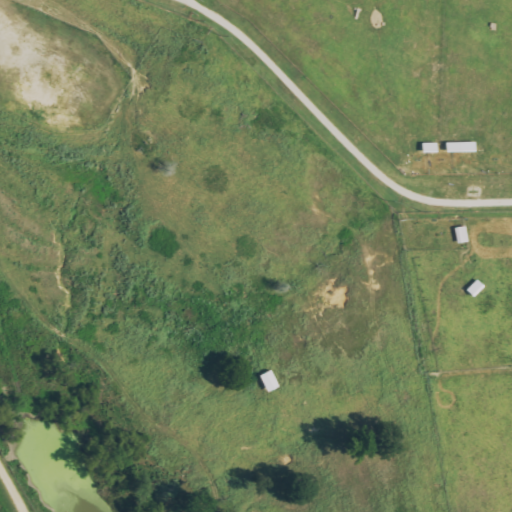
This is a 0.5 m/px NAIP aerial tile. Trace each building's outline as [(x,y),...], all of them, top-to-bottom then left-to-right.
[(472,152),(472,143),(443,144),(443,153),(472,152)] [(419,152),(433,152),(433,144),(419,144),(419,152)] [(455,244),(465,243),(463,227),(453,228),(455,244)] [(468,295),(478,287),(475,282),(464,289),(468,295)] [(276,388),(269,370),(257,375),(264,393),(276,388)]
